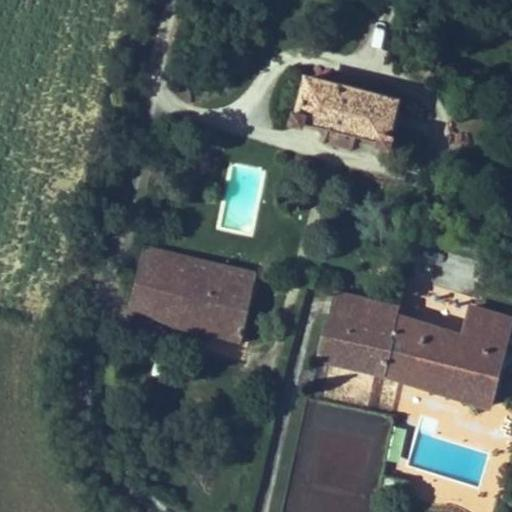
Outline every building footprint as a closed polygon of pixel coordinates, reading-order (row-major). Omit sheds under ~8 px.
[(409,83),(307,70),(299,116),(402,129),(409,83)] [(331,145),(356,151),(358,139),(333,133),(331,145)] [(449,156),(430,154),(422,201),(442,208),(453,157),(449,156)] [(275,264),(161,242),(148,294),(192,315),(262,331),(275,264)] [(347,278),(342,306),(397,318),(400,305),(404,290),(347,278)] [(459,322),(400,305),(397,318),(342,306),(334,345),(370,352),(491,393),(511,325),(511,306),(472,291),(459,322)]
